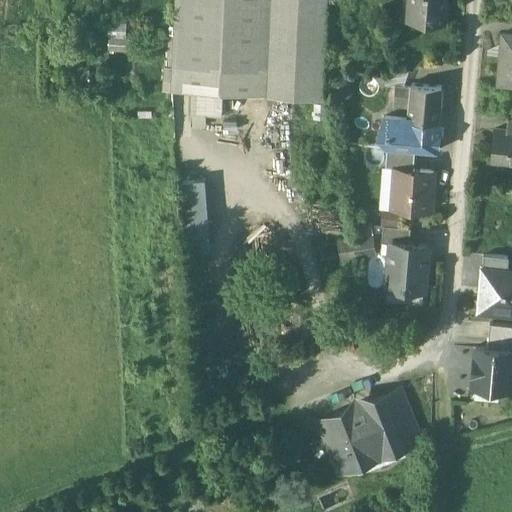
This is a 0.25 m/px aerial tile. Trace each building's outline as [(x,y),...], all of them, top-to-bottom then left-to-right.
[(174,0),(174,66),(237,70),(238,102),(237,108),(251,108),(251,93),(323,96),(328,0),(174,0)] [(408,0),(406,22),(448,25),(449,0),(408,0)] [(511,32),(504,32),(499,82),(511,83),(511,32)] [(443,86),(413,84),(413,88),(411,107),(410,117),(410,120),(440,122),(440,121),(443,86)] [(413,88),(396,86),(395,106),(411,107),(413,88)] [(440,122),(410,120),(410,117),(409,117),(409,119),(385,116),(383,135),(389,135),(389,147),(416,149),(439,151),(441,122),(440,121),(440,122)] [(511,129),(508,129),(496,128),(493,157),(511,158),(511,129)] [(389,147),(388,147),(387,166),(399,167),(399,168),(415,169),(416,149),(389,147)] [(415,169),(399,168),(397,192),(395,192),(394,207),(432,210),(435,171),(415,169)] [(412,228),(384,225),(382,242),(392,243),(392,242),(410,243),(412,228)] [(369,237),(356,239),(359,254),(372,252),(369,237)] [(356,239),(345,241),(348,256),(359,254),(356,239)] [(410,243),(392,242),(392,243),(388,285),(426,288),(429,245),(410,243)] [(509,257),(484,254),(483,267),(508,269),(509,257)] [(511,269),(508,269),(483,267),(479,310),(511,312),(511,269)] [(511,324),(491,323),(488,347),(511,349),(511,324)] [(511,349),(488,347),(476,346),(473,384),(511,387),(511,375),(511,349)] [(401,385),(386,391),(397,419),(411,413),(401,385)] [(386,391),(334,412),(343,434),(344,433),(355,462),(405,442),(396,419),(397,419),(386,391)] [(334,412),(320,418),(328,439),(343,434),(334,412)] [(397,419),(396,419),(405,442),(421,436),(411,413),(397,419)] [(343,434),(328,439),(340,468),(355,462),(344,433),(343,434)] [(271,481),(271,494),(284,495),(284,482),(271,481)]
